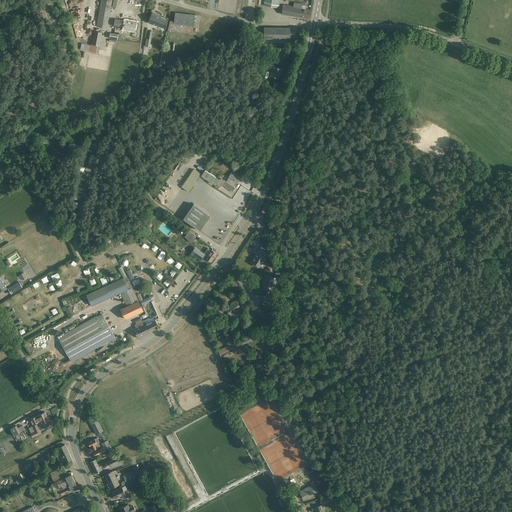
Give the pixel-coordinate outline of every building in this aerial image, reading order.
[(107,27),(112,2),(112,0),(101,0),(97,26),(107,27)] [(302,4),(294,2),(293,7),(283,5),(281,14),(309,19),(311,10),(301,8),(302,4)] [(149,22),(165,28),(168,20),(161,17),(161,16),(152,12),(149,22)] [(170,20),(169,31),(193,33),(194,26),(195,20),(195,15),(175,13),(175,18),(174,21),(170,20)] [(134,31),(136,22),(125,20),(125,21),(115,19),(114,26),(123,28),(123,29),(134,31)] [(264,28),(264,33),(264,39),(270,39),(270,43),(290,43),(290,39),(290,28),(264,28)] [(97,53),(99,45),(101,32),(95,31),(93,44),(91,43),(89,52),(97,53)] [(274,67),(271,76),(278,79),(281,69),(274,67)] [(43,139),(43,144),(47,143),(47,147),(48,148),(47,149),(49,152),(53,149),(51,146),(50,138),(43,139)] [(182,187),(188,192),(200,174),(194,169),(182,187)] [(225,181),(221,178),(218,179),(205,170),(201,176),(216,185),(217,184),(221,186),(222,184),(232,191),(235,187),(233,186),(237,181),(238,182),(241,178),(231,172),(229,176),(229,177),(226,181),(225,181)] [(200,230),(210,215),(194,204),(183,219),(200,230)] [(185,237),(192,242),(195,238),(188,232),(185,237)] [(217,253),(211,250),(208,248),(204,254),(198,251),(195,256),(200,260),(198,263),(201,265),(203,262),(206,258),(211,262),(217,253)] [(269,255),(267,254),(260,249),(251,262),(259,267),(262,262),(264,263),(269,255)] [(173,275),(176,271),(170,265),(167,269),(173,275)] [(130,266),(125,269),(129,277),(134,274),(130,266)] [(158,278),(162,274),(156,268),(152,272),(158,278)] [(277,277),(273,276),(264,275),(263,280),(264,280),(262,290),(271,291),(273,284),(276,284),(277,277)] [(86,294),(83,296),(85,300),(88,298),(92,306),(96,304),(121,292),(127,306),(125,307),(124,306),(120,308),(125,318),(143,310),(139,301),(131,284),(129,280),(125,282),(123,277),(104,286),(86,294)] [(19,282),(13,286),(8,289),(11,294),(19,289),(22,287),(19,282)] [(54,288),(53,285),(51,285),(49,282),(46,284),(50,291),(54,288)] [(271,295),(265,294),(265,296),(263,295),(262,301),(271,302),(272,297),(270,297),(271,295)] [(241,307),(238,304),(235,300),(232,303),(233,303),(225,309),(231,315),(241,307)] [(71,361),(115,337),(102,314),(58,338),(71,361)] [(232,322),(228,317),(225,319),(229,325),(229,324),(231,326),(234,324),(232,322)] [(134,329),(136,333),(138,338),(150,332),(159,327),(155,319),(152,321),(150,318),(149,318),(144,320),(134,325),(136,328),(134,329)] [(240,346),(253,340),(251,336),(238,342),(240,346)] [(232,344),(218,350),(221,356),(235,350),(232,344)] [(34,417),(30,419),(33,425),(36,423),(41,421),(43,420),(48,417),(45,412),(42,413),(41,411),(33,415),(34,417)] [(36,424),(29,428),(31,433),(33,437),(37,435),(41,433),(39,430),(44,427),(43,426),(47,424),(47,423),(50,421),(48,417),(43,420),(41,421),(36,423),(36,424)] [(95,457),(99,454),(112,448),(103,431),(98,420),(91,423),(96,434),(98,433),(100,437),(102,436),(105,441),(101,443),(103,447),(93,452),(95,457)] [(10,429),(14,436),(20,432),(16,426),(10,429)] [(17,439),(21,438),(22,439),(27,436),(25,431),(15,436),(17,439)] [(93,450),(99,447),(100,447),(98,442),(99,442),(97,438),(95,439),(95,438),(88,442),(90,446),(91,446),(93,450)] [(65,444),(57,448),(58,450),(63,461),(65,461),(66,463),(72,460),(65,444)] [(40,467),(52,461),(49,455),(43,458),(43,459),(40,460),(40,461),(39,461),(39,463),(38,463),(40,467)] [(108,460),(110,466),(119,462),(117,457),(108,460)] [(96,459),(90,462),(96,473),(103,470),(102,469),(102,468),(101,466),(99,467),(96,459)] [(49,473),(57,470),(55,466),(46,471),(48,474),(49,473)] [(62,467),(57,470),(49,473),(54,483),(50,485),(57,498),(72,490),(78,487),(71,474),(67,476),(66,473),(62,467)] [(113,471),(109,473),(105,475),(111,488),(119,484),(113,471)] [(127,474),(123,476),(126,483),(131,481),(138,478),(134,471),(127,474)] [(33,481),(35,485),(40,483),(41,483),(45,481),(43,476),(33,481)] [(304,499),(307,497),(308,498),(319,492),(318,491),(312,481),(309,483),(310,485),(299,491),(304,499)] [(122,487),(117,490),(112,492),(115,498),(122,495),(123,499),(130,496),(127,489),(124,491),(122,487)] [(331,500),(329,496),(319,499),(321,504),(331,500)]
